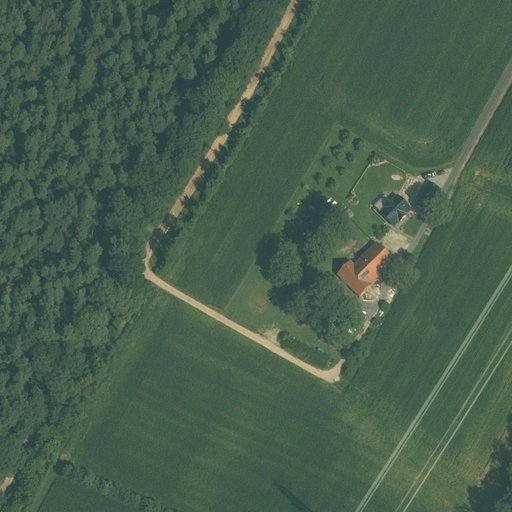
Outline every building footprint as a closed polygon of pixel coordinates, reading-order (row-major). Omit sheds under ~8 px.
[(429,185),(417,206),(426,212),(438,190),(429,185)] [(391,202),(384,209),(385,210),(380,215),(393,228),(398,223),(399,224),(406,217),(405,216),(410,211),(397,199),(392,204),(391,202)] [(351,219),(339,207),(334,213),(345,224),(351,219)] [(376,245),(353,267),(372,286),(394,264),(376,245)] [(353,267),(350,263),(337,277),(359,299),(372,286),(353,267)] [(366,320),(345,299),(335,309),(356,330),(366,320)]
